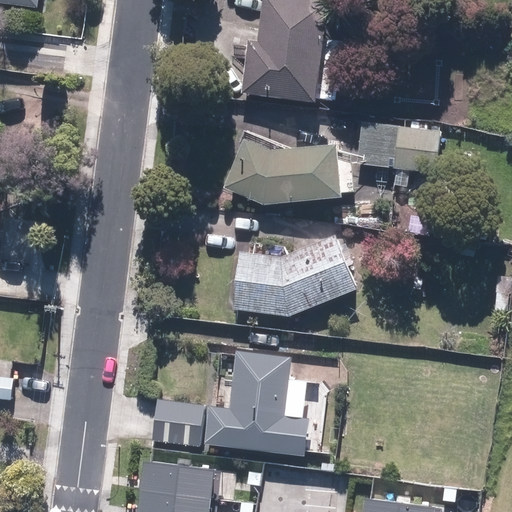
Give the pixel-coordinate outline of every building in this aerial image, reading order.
[(0,0),(0,6),(38,12),(39,0),(0,0)] [(323,42),(325,0),(263,0),(261,49),(249,48),(246,103),(316,106),(316,99),(339,99),(341,43),(323,42)] [(445,132),(358,119),(350,170),(437,183),(445,132)] [(267,209),(340,205),(339,194),(352,193),(348,161),(335,162),(334,152),(288,158),(242,141),(223,193),(267,209)] [(237,254),(232,314),(288,319),(359,290),(338,240),(293,258),(237,254)] [(511,279),(498,278),(494,311),(511,312),(511,279)] [(234,353),(228,410),(209,408),(205,445),(301,455),(305,418),(302,418),(305,384),(288,382),(290,359),(234,353)] [(13,379),(0,378),(0,401),(11,402),(13,379)] [(203,442),(208,401),(161,396),(156,436),(203,442)] [(212,474),(142,465),(139,493),(208,502),(212,474)] [(206,511),(208,502),(139,493),(136,511),(206,511)] [(252,511),(325,511),(326,498),(280,495),(279,505),(253,503),(252,511)] [(430,511),(431,511),(361,503),(359,511),(430,511)]
